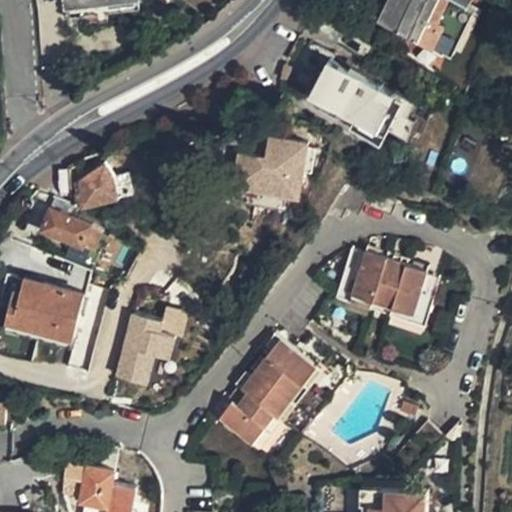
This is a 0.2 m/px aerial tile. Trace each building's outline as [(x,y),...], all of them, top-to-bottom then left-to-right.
[(62,0),(65,20),(139,11),(137,0),(62,0)] [(389,0),(382,15),(387,17),(395,0),(389,0)] [(386,19),(446,49),(447,48),(470,3),(471,0),(470,0),(395,0),(387,17),(386,19)] [(452,50),(475,5),(470,3),(447,48),(452,50)] [(311,88),(376,120),(392,85),(326,54),(311,88)] [(308,143),(268,139),(267,148),(263,177),(253,175),(252,188),(303,196),(308,143)] [(267,148),(256,147),(253,175),(263,177),(267,148)] [(358,203),(384,214),(392,196),(329,156),(306,204),(335,217),(339,208),(353,214),(358,203)] [(119,195),(113,176),(103,162),(75,172),(77,195),(84,200),(119,195)] [(51,203),(42,229),(95,248),(102,228),(93,218),(51,203)] [(344,253),(335,286),(369,297),(389,304),(423,315),(433,281),(421,278),(424,267),(360,247),(356,257),(344,253)] [(73,337),(85,292),(3,270),(0,280),(0,281),(13,285),(4,320),(73,337)] [(366,307),(369,297),(335,286),(331,296),(366,307)] [(389,304),(369,297),(366,307),(387,313),(389,304)] [(389,304),(387,313),(421,324),(423,315),(389,304)] [(186,315),(165,309),(162,322),(159,333),(174,337),(180,338),(186,315)] [(162,322),(132,313),(128,325),(131,326),(126,346),(123,345),(115,375),(146,384),(153,355),(168,359),(174,337),(159,333),(162,322)] [(276,416),(314,364),(277,337),(239,388),(243,391),(234,404),(229,400),(217,415),(252,442),(263,426),(258,423),(267,410),(276,416)] [(511,366),(508,366),(503,410),(511,410),(511,366)] [(414,404),(398,401),(396,410),(412,413),(414,404)] [(258,446),(279,418),(276,416),(267,410),(258,423),(263,426),(252,442),(258,446)] [(113,470),(69,463),(64,494),(80,496),(79,503),(108,507),(107,511),(128,511),(132,487),(111,484),(113,470)] [(368,511),(369,483),(360,483),(359,501),(363,501),(362,511),(368,511)] [(369,483),(368,511),(425,511),(427,485),(369,483)]
